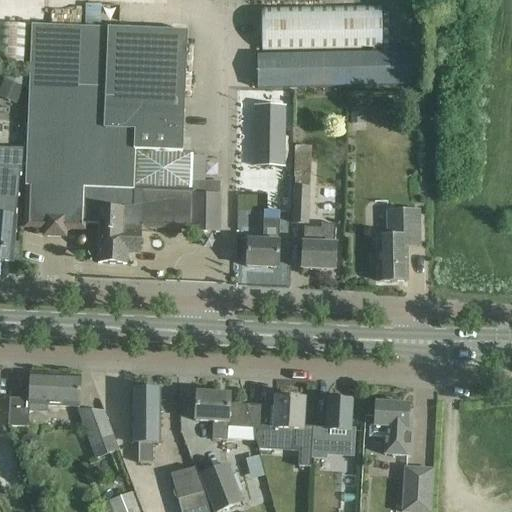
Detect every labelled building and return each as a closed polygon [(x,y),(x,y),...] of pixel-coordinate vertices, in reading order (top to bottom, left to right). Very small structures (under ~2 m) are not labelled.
[(87,5),(87,18),(101,18),(101,5),(87,5)] [(382,49),(381,5),(262,8),(263,52),(382,49)] [(0,23),(0,59),(27,60),(28,24),(0,23)] [(32,26),(25,187),(29,187),(27,226),(45,227),(49,232),(60,233),(65,227),(82,228),(83,224),(99,225),(101,211),(127,212),(126,234),(141,235),(141,225),(191,228),(191,233),(219,233),(220,183),(205,183),(192,183),(193,157),(193,154),(182,154),(188,33),(32,26)] [(418,87),(417,54),(256,56),(257,90),(418,87)] [(4,79),(0,88),(0,92),(18,101),(23,88),(4,79)] [(366,110),(350,110),(350,125),(366,126),(366,110)] [(311,148),(295,147),(292,225),(308,226),(311,148)] [(0,261),(12,263),(14,243),(16,218),(19,173),(23,173),(24,150),(0,149),(0,261)] [(193,157),(192,183),(205,183),(206,157),(193,157)] [(99,225),(98,264),(126,265),(127,251),(140,251),(141,235),(126,234),(127,212),(101,211),(99,225)] [(279,211),(264,211),(264,221),(263,221),(263,242),(247,242),(246,268),(278,269),(279,244),(279,211)] [(420,238),(419,212),(387,212),(388,238),(378,238),(378,283),(407,283),(407,238),(420,238)] [(334,226),(321,226),(321,229),(304,229),(303,245),(302,270),(334,272),(335,247),(333,247),(334,226)] [(8,428),(28,429),(29,406),(33,406),(79,408),(80,378),(30,376),(29,400),(10,400),(8,428)] [(138,464),(153,464),(153,444),(160,445),(160,391),(131,391),(131,444),(138,444),(138,464)] [(230,396),(197,394),(195,422),(213,423),(212,440),(227,441),(228,424),(252,425),(247,406),(229,405),(230,396)] [(298,467),(312,468),(314,432),(313,432),(313,428),(302,427),(304,400),(276,398),(274,430),(275,430),(292,431),(291,453),(299,453),(298,467)] [(390,401),(382,400),(379,404),(376,404),(374,427),(370,427),(370,438),(385,439),(384,456),(410,458),(412,419),(408,419),(408,406),(392,405),(390,401)] [(314,432),(313,460),(324,460),(324,456),(353,457),(354,431),(350,430),(352,403),(328,401),(326,431),(326,432),(326,433),(314,432)] [(258,450),(259,450),(274,451),(275,430),(274,430),(266,430),(267,407),(247,406),(258,450)] [(104,413),(78,412),(96,460),(119,452),(104,413)] [(24,488),(11,444),(0,447),(0,467),(8,493),(24,488)] [(222,511),(243,503),(228,464),(199,476),(213,511),(222,511)] [(429,511),(432,469),(403,468),(401,511),(429,511)] [(139,511),(133,493),(110,502),(114,511),(139,511)] [(208,511),(203,494),(177,501),(180,511),(208,511)]
